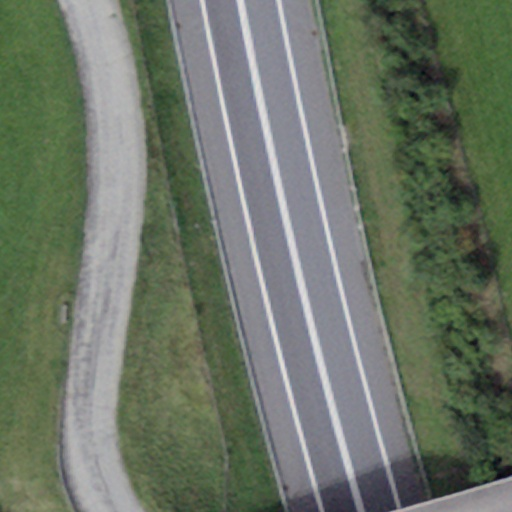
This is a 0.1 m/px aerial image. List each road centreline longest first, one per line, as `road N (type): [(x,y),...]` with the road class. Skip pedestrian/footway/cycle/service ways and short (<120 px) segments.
road 1 (trunk): [(242,0),(322,368),(365,511)]
road 2 (residential): [(76,0),(116,104),(105,259),(69,467),(88,511)]
